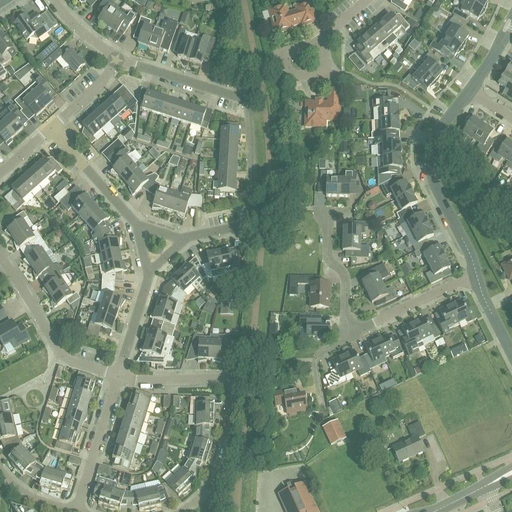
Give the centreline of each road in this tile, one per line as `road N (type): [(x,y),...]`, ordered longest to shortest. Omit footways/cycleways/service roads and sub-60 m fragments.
road 1 (residential): [(184,239),(246,222),(247,108),(119,59)]
road 2 (residential): [(180,511),(218,473),(232,377),(119,376)]
road 3 (residential): [(468,270),(432,178),(431,155),(472,93)]
road 4 (residential): [(119,376),(59,354),(0,260)]
road 5 (residential): [(347,338),(468,270)]
road 6 (residential): [(347,338),(345,278),(326,253),(327,208)]
road 7 (residential): [(77,505),(119,376)]
road 8 (residential): [(137,227),(51,129)]
road 9 (residential): [(324,39),(329,76),(289,73),(286,56),(311,46)]
